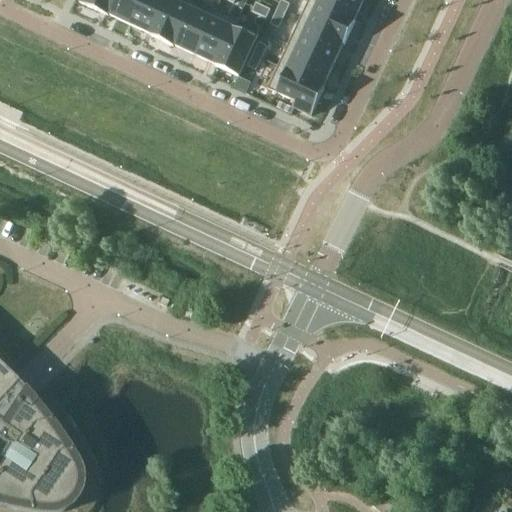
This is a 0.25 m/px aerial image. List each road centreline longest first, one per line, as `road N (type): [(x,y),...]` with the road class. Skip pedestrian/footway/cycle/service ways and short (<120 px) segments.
road 1 (residential): [(401,0),(340,133),(304,150),(0,7)]
road 2 (residential): [(309,283),(363,173),(436,127),(496,0)]
road 3 (residential): [(270,372),(0,248)]
road 4 (residential): [(270,372),(254,426),(256,462),(275,511)]
